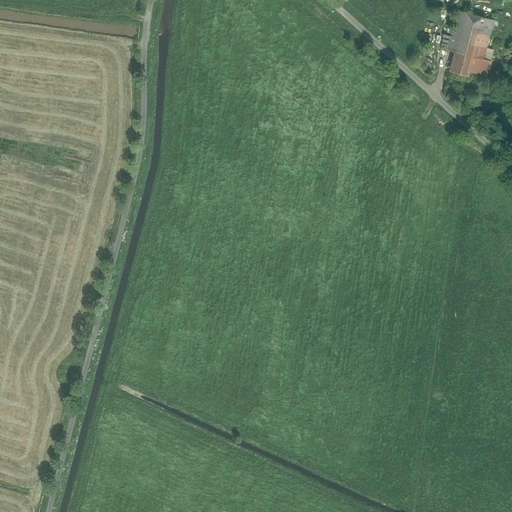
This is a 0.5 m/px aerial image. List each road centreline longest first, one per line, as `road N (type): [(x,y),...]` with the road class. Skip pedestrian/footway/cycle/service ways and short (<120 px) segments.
road 1 (unclassified): [(43,511),(142,129),(153,0)]
road 2 (unclassified): [(511,164),(331,0)]
